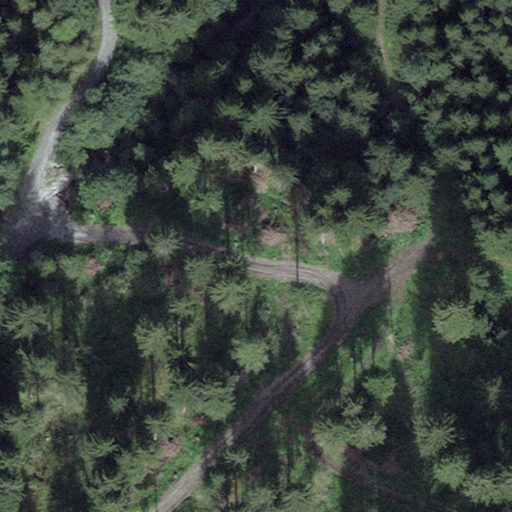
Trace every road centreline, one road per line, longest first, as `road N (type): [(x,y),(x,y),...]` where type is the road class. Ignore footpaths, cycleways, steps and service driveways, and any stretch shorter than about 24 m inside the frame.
road 1 (track): [(353,299),(338,284),(200,248),(46,221),(33,183),(54,124),(105,63),(111,0)]
road 2 (track): [(353,299),(394,289),(419,260),(435,217),(387,53),(389,0)]
road 3 (track): [(162,511),(346,331),(353,299)]
